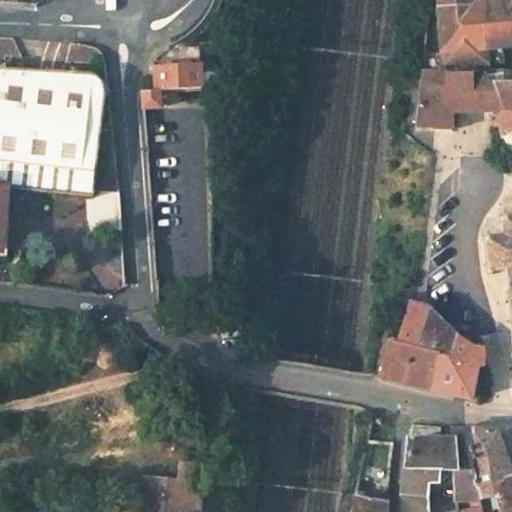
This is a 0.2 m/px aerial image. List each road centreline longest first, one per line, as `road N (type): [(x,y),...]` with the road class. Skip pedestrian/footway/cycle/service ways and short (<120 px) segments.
road 1 (residential): [(121,31),(128,314)]
road 2 (residential): [(502,417),(466,261),(469,180)]
road 3 (residential): [(402,399),(223,369)]
road 4 (residential): [(223,369),(219,511)]
road 5 (residential): [(128,314),(0,293)]
road 6 (residential): [(0,26),(121,31)]
